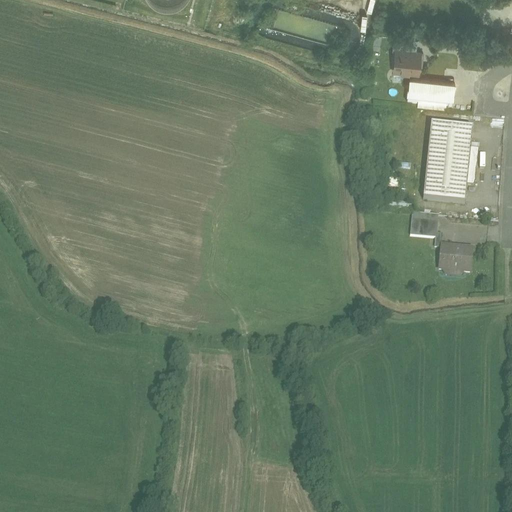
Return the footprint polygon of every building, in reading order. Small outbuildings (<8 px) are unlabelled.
[(181,5),(185,0),(149,0),(151,2),(158,7),(165,9),(173,8),(181,5)] [(396,39),(395,50),(413,51),(414,41),(396,39)] [(389,75),(416,78),(419,52),(413,51),(395,50),(392,49),(389,75)] [(455,87),(408,82),(406,108),(418,110),(417,112),(445,115),(445,112),(452,113),(455,87)] [(431,132),(423,207),(465,211),(467,188),(470,148),(471,136),(431,132)] [(478,148),(470,148),(467,188),(475,189),(478,148)] [(411,216),(409,240),(434,242),(433,251),(438,251),(438,248),(441,248),(442,237),(436,237),(438,219),(411,216)] [(469,277),(471,251),(441,248),(438,248),(438,251),(436,274),(440,274),(445,279),(456,281),(464,276),(469,277)]
